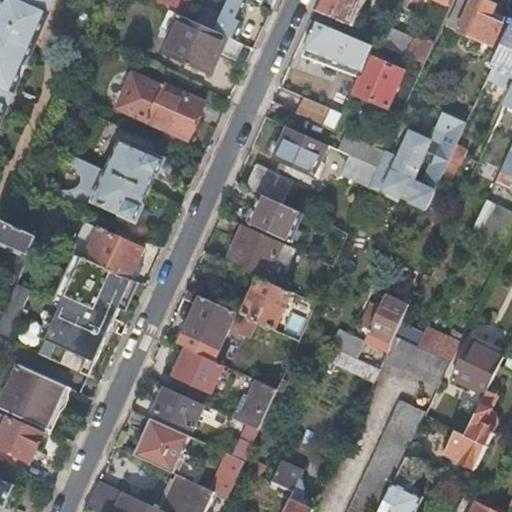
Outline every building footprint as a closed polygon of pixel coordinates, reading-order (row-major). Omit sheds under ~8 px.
[(0,111),(32,39),(38,42),(50,16),(48,14),(53,0),(4,0),(0,11),(0,111)] [(145,0),(181,16),(186,19),(194,0),(145,0)] [(258,0),(271,6),(273,0),(225,0),(212,31),(237,42),(246,20),(244,19),(252,0),(258,0)] [(320,0),(316,10),(353,27),(365,0),(320,0)] [(483,0),(458,0),(448,25),(492,45),(504,18),(493,13),(496,6),(483,0)] [(186,19),(181,16),(164,55),(207,74),(216,53),(234,61),(242,44),(237,42),(212,31),(186,19)] [(88,27),(74,21),(64,45),(77,51),(84,35),(88,27)] [(359,77),(373,46),(318,21),(302,56),(359,77)] [(511,28),(496,63),(489,77),(506,85),(511,73),(511,28)] [(412,41),(405,55),(424,64),(434,43),(421,38),(412,41)] [(404,72),(370,57),(354,93),(387,109),(404,72)] [(188,140),(205,103),(166,86),(163,85),(162,86),(133,73),(118,108),(150,122),(188,140)] [(511,116),(511,100),(508,99),(497,122),(503,125),(505,120),(510,122),(511,116)] [(468,123),(443,112),(436,128),(447,133),(418,195),(431,201),(433,196),(436,191),(450,160),(458,144),(468,123)] [(308,182),(327,143),(288,126),(280,144),(274,141),(271,143),(268,149),(269,152),(275,154),(273,157),(278,160),(275,167),(308,182)] [(347,135),(341,150),(350,154),(378,167),(385,151),(347,135)] [(122,141),(108,171),(149,190),(157,173),(157,174),(164,158),(149,151),(149,153),(122,141)] [(468,148),(458,144),(450,160),(461,164),(468,148)] [(378,167),(350,154),(345,167),(373,179),(378,167)] [(108,171),(75,156),(72,163),(77,166),(82,170),(84,174),(83,185),(78,192),(71,195),(65,194),(59,192),(56,199),(88,213),(95,201),(122,213),(122,215),(136,222),(143,206),(142,205),(149,190),(108,171)] [(255,164),(245,187),(262,194),(281,203),(291,181),(255,164)] [(281,203),(262,194),(249,222),(290,241),(303,213),(281,203)] [(508,241),(511,229),(511,208),(492,201),(481,232),(508,241)] [(37,237),(2,221),(0,226),(0,245),(28,258),(37,237)] [(85,222),(71,252),(83,258),(85,258),(99,228),(85,222)] [(287,245),(242,225),(228,256),(268,274),(277,254),(282,256),(287,245)] [(117,236),(99,228),(85,258),(111,270),(131,279),(144,249),(128,241),(130,237),(119,232),(117,236)] [(40,265),(28,258),(0,320),(0,336),(7,340),(40,265)] [(109,329),(132,280),(131,279),(111,270),(85,258),(83,258),(38,354),(66,367),(88,376),(105,339),(96,335),(100,324),(109,329)] [(278,271),(272,284),(292,293),(296,295),(301,282),(278,271)] [(272,284),(260,278),(242,315),(254,321),(274,330),(292,293),(272,284)] [(411,305),(387,294),(370,332),(393,343),(396,336),(411,305)] [(242,315),(201,296),(184,333),(224,351),(227,345),(222,342),(230,326),(248,334),(254,321),(242,315)] [(285,329),(298,334),(305,317),(292,312),(285,329)] [(330,365),(377,380),(381,366),(357,358),(364,338),(341,330),(330,365)] [(451,361),(419,346),(396,336),(393,343),(384,361),(440,386),(451,361)] [(487,392),(489,389),(501,364),(505,356),(470,340),(453,376),(487,392)] [(224,366),(186,349),(174,376),(212,392),(224,366)] [(0,408),(45,429),(65,385),(19,364),(0,406),(0,408)] [(247,424),(259,429),(277,390),(258,381),(241,415),(236,413),(234,418),(247,424)] [(204,405),(165,387),(154,412),(193,429),(204,405)] [(467,434),(458,431),(448,453),(461,460),(461,462),(473,468),(474,466),(477,468),(496,428),(485,423),(499,394),(489,389),(487,392),(467,434)] [(378,511),(425,411),(401,400),(389,424),(348,511),(378,511)] [(0,413),(0,459),(13,465),(17,456),(31,462),(44,433),(0,413)] [(173,473),(190,436),(151,419),(134,456),(173,473)] [(233,456),(245,461),(259,429),(247,424),(233,456)] [(228,499),(242,469),(245,461),(233,456),(216,493),(228,499)] [(421,463),(406,456),(380,511),(415,511),(422,498),(409,491),(421,463)] [(299,482),(277,472),(272,482),(294,492),(299,482)] [(206,511),(215,493),(176,475),(164,504),(161,511),(98,482),(86,508),(93,511),(206,511)] [(0,511),(3,506),(5,507),(15,484),(0,477),(0,511)] [(303,497),(294,492),(285,511),(313,511),(315,509),(301,503),(303,497)] [(495,511),(477,503),(472,511),(495,511)]
